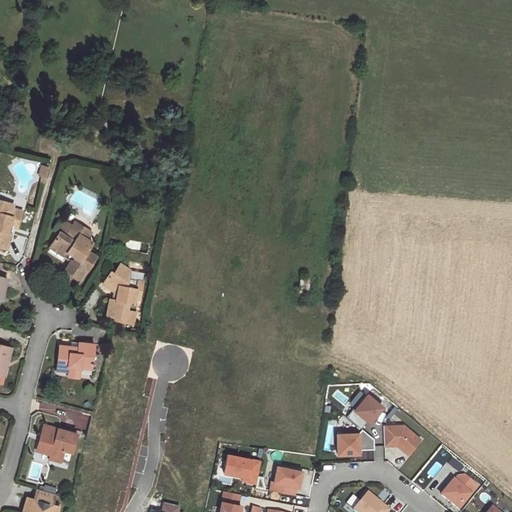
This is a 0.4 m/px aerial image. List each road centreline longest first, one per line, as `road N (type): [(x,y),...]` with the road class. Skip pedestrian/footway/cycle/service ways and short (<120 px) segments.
road 1 (residential): [(25,270),(44,322),(0,497)]
road 2 (residential): [(316,511),(320,490),(335,474),(378,473),(431,511)]
road 3 (track): [(57,154),(25,270)]
